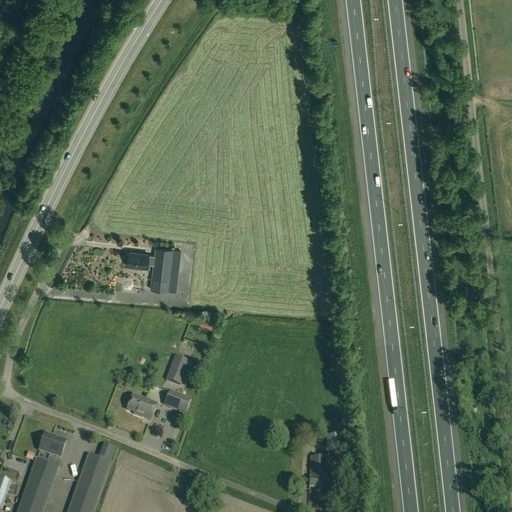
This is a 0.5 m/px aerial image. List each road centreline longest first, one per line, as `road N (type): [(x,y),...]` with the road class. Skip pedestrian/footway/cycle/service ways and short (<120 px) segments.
road 1 (motorway): [(455,511),(396,0)]
road 2 (motorway): [(351,0),(408,511)]
road 3 (unclassified): [(511,503),(459,0)]
road 4 (tertiary): [(0,310),(88,123),(160,0)]
road 5 (unclassified): [(300,511),(6,393)]
road 6 (unclassified): [(6,393),(14,344),(62,243)]
